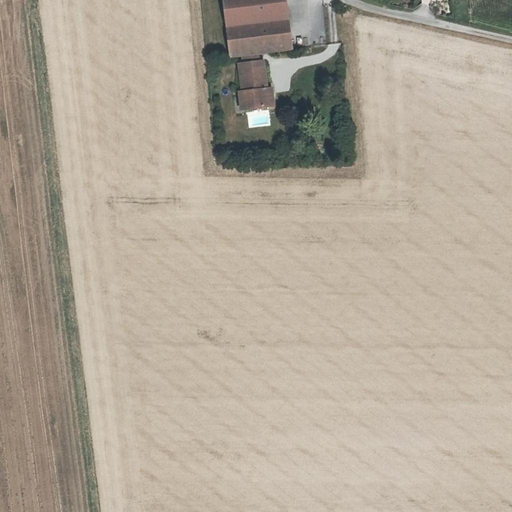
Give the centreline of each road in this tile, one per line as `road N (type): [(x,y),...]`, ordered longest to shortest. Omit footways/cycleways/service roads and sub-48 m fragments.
road 1 (track): [(29,0),(94,511)]
road 2 (unclassified): [(343,0),(511,44)]
